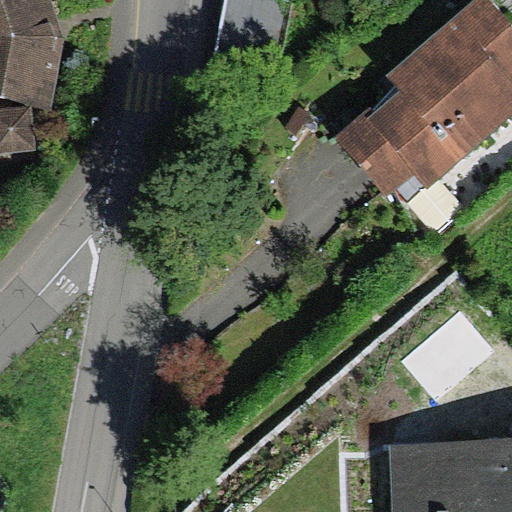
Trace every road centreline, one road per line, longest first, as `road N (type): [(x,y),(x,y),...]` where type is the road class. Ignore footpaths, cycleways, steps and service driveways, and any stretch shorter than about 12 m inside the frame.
road 1 (residential): [(146,175),(83,511)]
road 2 (residential): [(0,331),(146,175)]
road 3 (residential): [(161,0),(146,175)]
